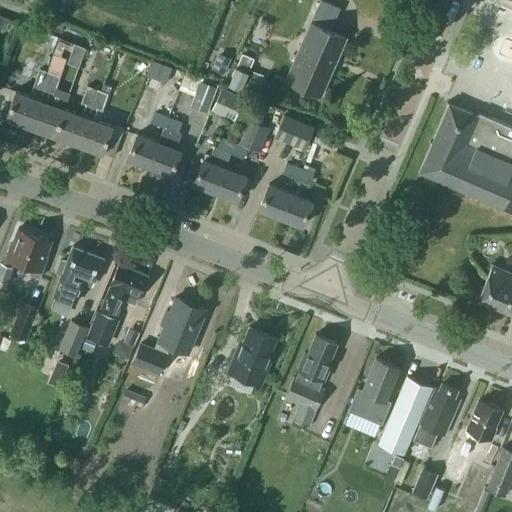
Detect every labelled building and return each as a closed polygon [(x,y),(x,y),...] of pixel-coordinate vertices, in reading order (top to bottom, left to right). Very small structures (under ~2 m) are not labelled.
[(340,7),(324,0),(320,0),(286,79),(321,94),(346,36),(331,30),(340,7)] [(11,18),(0,14),(0,26),(7,29),(11,18)] [(219,52),(212,68),(224,73),(231,57),(219,52)] [(165,81),(170,68),(171,65),(152,58),(146,74),(165,81)] [(229,84),(240,88),(247,72),(236,67),(229,84)] [(6,117),(30,126),(50,72),(40,68),(30,94),(16,89),(6,117)] [(55,88),(60,75),(50,72),(30,126),(54,134),(64,107),(69,93),(55,88)] [(207,110),(216,86),(200,80),(191,104),(207,110)] [(78,143),(88,115),(92,105),(98,89),(87,85),(82,101),(80,100),(77,111),(64,107),(54,134),(78,143)] [(243,95),(220,86),(210,109),(234,119),(243,95)] [(108,92),(98,89),(92,105),(102,108),(108,92)] [(419,170),(418,172),(420,172),(420,170),(511,209),(511,124),(479,111),(478,114),(473,112),(448,101),(419,170)] [(168,116),(155,111),(152,120),(164,125),(168,116)] [(284,114),(275,136),(305,148),(314,126),(284,114)] [(102,152),(112,124),(88,115),(78,143),(102,152)] [(164,125),(158,140),(149,165),(171,174),(181,149),(175,147),(181,131),(178,130),(181,121),(168,116),(164,125)] [(247,117),(238,141),(261,150),(270,126),(247,117)] [(336,149),(341,136),(318,127),(313,141),(336,149)] [(149,165),(158,140),(137,132),(128,157),(149,165)] [(225,166),(230,151),(234,142),(221,137),(217,146),(214,144),(208,160),(203,157),(193,183),(215,191),(225,166)] [(234,142),(230,151),(243,156),(247,147),(234,142)] [(283,171),(296,176),(300,166),(286,161),(283,171)] [(237,199),(246,174),(242,173),(245,165),(236,162),(233,169),(225,166),(215,191),(237,199)] [(313,171),(300,166),(296,176),(310,181),(313,171)] [(290,191),(269,183),(259,208),(281,216),(290,191)] [(312,200),(290,191),(281,216),(302,225),(312,200)] [(14,260),(23,263),(35,233),(19,227),(13,243),(11,242),(3,262),(1,262),(0,264),(0,278),(7,281),(14,260)] [(45,255),(51,239),(35,233),(23,263),(32,267),(30,273),(39,276),(47,255),(45,255)] [(95,278),(103,256),(72,245),(67,259),(63,258),(60,259),(56,269),(58,272),(61,273),(54,294),(75,301),(83,281),(92,284),(95,278)] [(139,295),(147,274),(120,262),(111,283),(101,306),(117,313),(123,298),(135,303),(138,294),(139,295)] [(511,271),(492,264),(478,297),(511,310),(511,308),(511,271)] [(159,339),(162,340),(159,349),(142,342),(134,362),(160,373),(171,344),(190,351),(206,308),(176,296),(172,306),(174,309),(173,313),(166,310),(162,323),(165,325),(159,339)] [(35,309),(20,303),(9,333),(24,339),(35,309)] [(119,319),(109,315),(96,310),(87,332),(100,337),(110,341),(119,319)] [(76,353),(88,325),(70,318),(58,346),(76,353)] [(235,351),(228,370),(261,383),(274,351),(271,350),(277,337),(249,326),(238,352),(235,351)] [(131,327),(125,341),(135,345),(140,331),(131,327)] [(309,424),(315,409),(316,409),(325,388),(319,385),(322,378),(324,379),(331,362),(329,361),(337,342),(316,332),(307,352),(305,351),(298,368),(300,369),(297,376),(294,375),(285,396),(286,396),(285,400),(290,403),(292,399),(300,402),(293,417),(309,424)] [(358,387),(349,409),(381,422),(390,400),(385,398),(399,365),(376,356),(363,389),(358,387)] [(55,371),(50,383),(58,387),(63,374),(55,371)] [(379,442),(403,452),(431,384),(408,375),(379,442)] [(455,395),(458,388),(442,381),(439,388),(435,386),(413,439),(431,446),(438,431),(445,434),(460,398),(455,395)] [(141,406),(145,396),(125,388),(121,398),(141,406)] [(496,427),(495,427),(502,410),(499,408),(498,406),(491,403),(488,404),(478,399),(466,429),(463,427),(457,442),(454,441),(444,464),(463,471),(472,449),(479,434),(491,439),(496,427)] [(42,443),(33,465),(53,473),(57,462),(52,460),(56,448),(42,443)] [(505,495),(511,477),(511,449),(504,446),(487,487),(505,495)] [(427,495),(436,472),(424,467),(414,489),(427,495)] [(170,511),(178,495),(164,489),(168,479),(155,474),(140,511),(170,511)]
